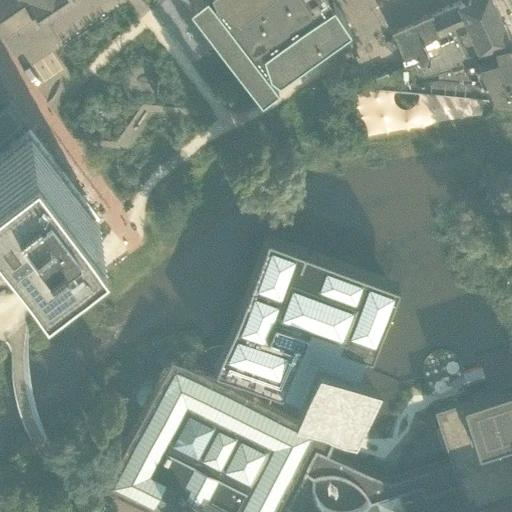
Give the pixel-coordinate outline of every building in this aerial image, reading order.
[(0,0),(0,9),(7,19),(31,3),(33,7),(43,0),(0,0)] [(222,46),(259,95),(276,82),(273,78),(281,72),(348,23),(332,0),(191,0),(188,3),(209,30),(222,46)] [(428,56),(412,63),(414,69),(432,61),(431,60),(440,57),(435,46),(458,36),(470,31),(468,26),(498,13),(498,12),(497,10),(495,6),(494,4),(493,4),(491,0),(461,0),(429,14),(437,32),(421,39),(428,56)] [(493,42),(510,38),(510,36),(509,37),(498,13),(468,26),(470,31),(458,36),(435,46),(440,57),(431,60),(432,61),(414,69),(419,79),(444,68),(495,54),(493,42)] [(396,28),(391,31),(403,55),(401,56),(406,66),(412,63),(428,56),(421,39),(437,32),(429,14),(413,21),(396,28)] [(412,63),(406,66),(401,69),(402,78),(409,75),(411,79),(417,81),(439,77),(448,78),(448,79),(472,81),(483,77),(485,82),(501,74),(502,78),(511,73),(511,40),(510,38),(493,42),(495,54),(444,68),(419,79),(414,69),(412,63)] [(371,79),(360,83),(361,86),(367,99),(391,88),(490,98),(502,99),(511,100),(511,73),(502,78),(501,74),(485,82),(483,77),(472,81),(448,79),(448,78),(439,77),(417,81),(411,79),(409,75),(402,78),(401,69),(388,74),(386,72),(371,79)] [(0,258),(20,243),(38,266),(74,239),(75,243),(80,245),(85,241),(84,238),(84,237),(81,236),(78,235),(99,220),(29,129),(0,151),(0,142),(23,124),(7,104),(0,109),(0,258)] [(157,382),(140,383),(133,397),(142,411),(105,482),(163,511),(270,511),(275,504),(286,510),(289,511),(439,511),(511,489),(511,378),(472,391),(470,392),(433,403),(451,459),(389,479),(328,456),(390,288),(395,273),(264,225),(214,362),(229,368),(223,383),(189,365),(171,355),(157,382)] [(465,371),(463,372),(467,384),(484,379),(482,372),(480,367),(465,371)] [(511,511),(511,489),(439,511),(511,511)]
